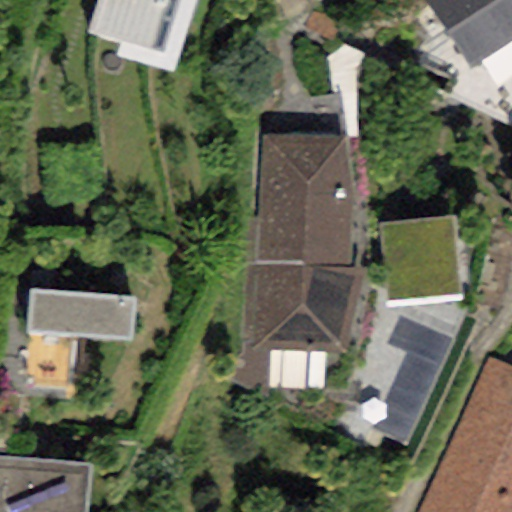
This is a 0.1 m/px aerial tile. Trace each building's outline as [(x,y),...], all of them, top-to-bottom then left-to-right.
[(184,0),(103,0),(91,40),(163,68),(184,0)] [(511,0),(423,0),(422,0),(466,83),(511,59),(511,0)] [(346,149),(263,144),(255,350),(304,356),(316,363),(344,366),(363,286),(349,284),(352,216),(346,149)] [(464,304),(461,224),(390,227),(394,307),(464,304)] [(65,309),(32,305),(28,346),(62,350),(83,357),(130,363),(133,322),(84,316),(65,309)] [(511,511),(511,376),(489,363),(422,511),(511,511)] [(86,511),(89,484),(0,463),(0,511),(86,511)]
